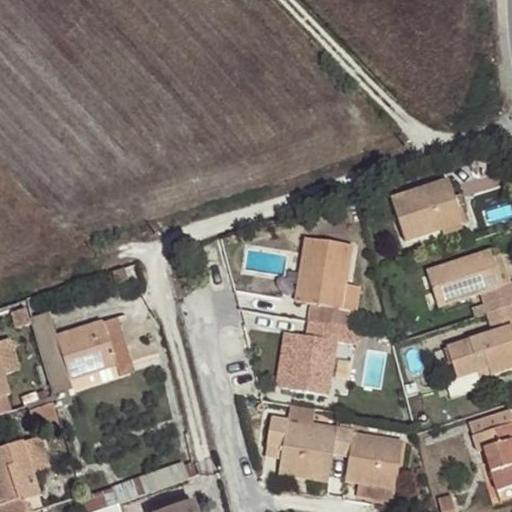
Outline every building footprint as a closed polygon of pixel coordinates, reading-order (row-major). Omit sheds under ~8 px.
[(465,207),(462,199),(454,200),(450,187),(449,183),(392,202),(406,245),(442,232),(461,227),(463,226),(459,210),(465,207)] [(454,200),(462,199),(457,184),(450,187),(454,200)] [(465,240),(461,227),(442,232),(447,245),(465,240)] [(318,308),(316,324),(347,329),(349,312),(343,310),(353,248),(304,241),(294,303),(309,306),(318,308)] [(343,310),(349,312),(356,314),(360,289),(353,287),(360,250),(353,248),(343,310)] [(486,315),(511,306),(511,285),(510,286),(502,288),(493,259),(492,259),(491,252),(426,272),(427,276),(430,284),(438,311),(479,297),(486,315)] [(502,288),(510,286),(501,256),(493,259),(502,288)] [(125,281),(122,270),(112,273),(115,284),(125,281)] [(417,288),(430,284),(427,276),(414,279),(417,288)] [(309,306),(307,322),(316,324),(318,308),(309,306)] [(511,306),(486,315),(492,335),(448,348),(458,382),(488,372),(491,379),(511,372),(511,306)] [(48,314),(30,319),(53,397),(60,395),(72,392),(69,382),(116,367),(116,368),(130,364),(117,319),(102,323),(102,321),(55,336),(48,314)] [(316,324),(307,322),(305,339),(312,340),(316,324)] [(347,329),(316,324),(312,340),(305,339),(289,335),(279,390),(333,398),(336,383),(342,346),(343,346),(347,329)] [(353,346),(356,330),(347,329),(343,346),(342,346),(336,383),(349,384),(356,347),(353,346)] [(10,341),(0,344),(0,417),(11,414),(6,398),(10,396),(4,376),(20,371),(10,341)] [(133,372),(130,364),(116,368),(118,377),(133,372)] [(488,372),(458,382),(460,388),(477,382),(477,384),(491,379),(488,372)] [(53,397),(53,398),(62,429),(69,426),(61,400),(60,395),(53,397)] [(49,435),(60,431),(53,405),(28,413),(32,426),(44,423),(49,435)] [(336,435),(337,429),(314,424),(316,413),(290,409),(289,421),(288,422),(288,427),(336,435)] [(473,439),(511,426),(511,417),(511,412),(468,425),(473,439)] [(279,472),(329,482),(332,458),(336,435),(288,427),(288,422),(271,418),(266,447),(282,450),(281,462),(279,472)] [(511,426),(473,439),(477,456),(485,453),(497,494),(511,489),(511,426)] [(355,433),(337,429),(336,435),(332,458),(348,461),(345,485),(358,488),(356,498),(393,504),(402,445),(354,436),(355,433)] [(0,511),(25,511),(23,502),(39,497),(32,477),(51,472),(39,437),(0,449),(0,511)] [(264,459),(281,462),(282,450),(266,447),(264,459)] [(277,478),(327,487),(329,482),(279,472),(277,478)] [(77,483),(85,511),(98,511),(116,506),(111,491),(107,475),(77,483)] [(117,506),(138,498),(132,484),(111,491),(116,506),(117,506)] [(440,509),(454,506),(452,499),(439,502),(440,509)] [(193,511),(191,502),(184,505),(186,511),(193,511)]
